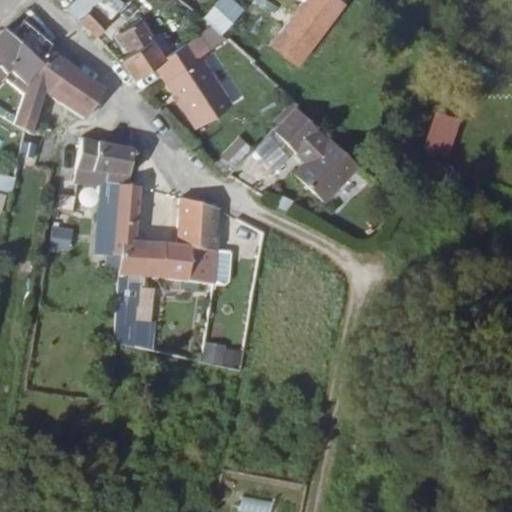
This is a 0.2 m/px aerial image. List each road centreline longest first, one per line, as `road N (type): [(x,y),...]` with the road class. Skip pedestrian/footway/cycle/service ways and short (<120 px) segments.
road 1 (residential): [(39,0),(182,169),(280,225)]
road 2 (track): [(317,511),(357,292),(347,266),(280,225)]
